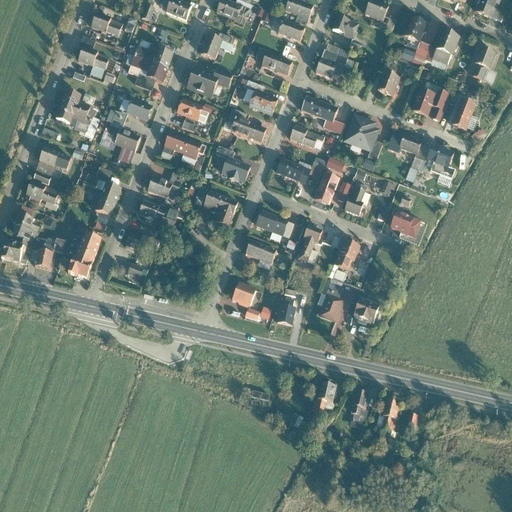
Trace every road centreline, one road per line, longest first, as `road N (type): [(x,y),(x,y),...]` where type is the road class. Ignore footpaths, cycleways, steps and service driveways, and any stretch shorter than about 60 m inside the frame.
road 1 (residential): [(88,306),(207,0)]
road 2 (secondary): [(202,333),(511,404)]
road 3 (residential): [(0,228),(87,0)]
road 4 (residential): [(299,84),(467,147)]
road 5 (residential): [(202,333),(257,192)]
road 6 (residential): [(257,192),(383,241)]
road 7 (residential): [(397,0),(511,42)]
